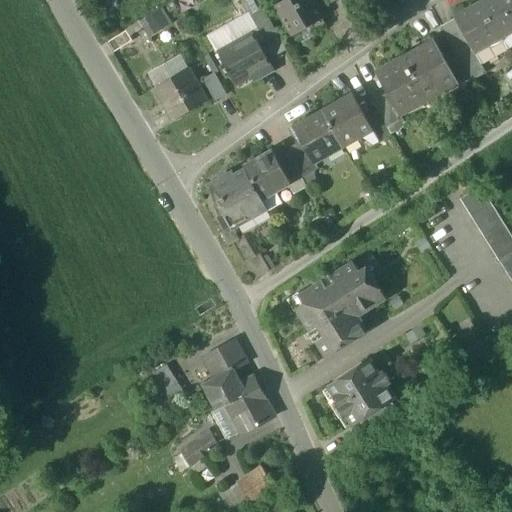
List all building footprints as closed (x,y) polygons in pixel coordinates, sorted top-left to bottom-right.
[(258,0),(244,0),(241,2),(248,15),(250,14),(251,16),(264,9),(258,0)] [(317,39),(310,27),(330,16),(324,5),(320,7),(315,0),(286,0),(278,5),(295,36),(298,34),(304,46),(317,39)] [(511,0),(483,0),(482,1),(501,35),(511,29),(511,0)] [(471,41),(475,50),(501,35),(482,1),(456,15),(471,41)] [(160,9),(144,19),(155,34),(170,25),(160,9)] [(264,9),(251,16),(265,41),(278,34),(264,9)] [(209,36),(218,53),(253,33),(260,44),(265,41),(251,16),(250,14),(248,15),(209,36)] [(440,25),(454,50),(465,45),(451,20),(440,25)] [(511,41),(511,29),(501,35),(506,45),(511,41)] [(126,31),(108,42),(114,52),(132,41),(126,31)] [(254,81),(274,70),(269,60),(260,44),(253,33),(218,53),(226,67),(224,68),(227,72),(229,71),(236,85),(251,76),(254,81)] [(260,44),(269,60),(275,57),(269,46),(281,40),(278,34),(265,41),(260,44)] [(506,45),(501,35),(475,50),(481,59),(506,45)] [(437,39),(404,58),(423,93),(426,98),(459,79),(448,61),(437,39)] [(471,41),(465,45),(454,50),(457,56),(470,78),(486,69),(481,59),(475,50),(471,41)] [(150,73),(159,88),(189,70),(180,56),(150,73)] [(461,83),(470,78),(457,56),(448,61),(459,79),(461,83)] [(397,108),(423,93),(404,58),(378,72),(389,92),(397,108)] [(159,88),(178,120),(208,102),(189,70),(159,88)] [(205,79),(216,99),(226,94),(215,73),(205,79)] [(373,101),(377,110),(387,127),(400,120),(399,118),(394,110),(397,108),(389,92),(373,101)] [(394,110),(399,118),(428,102),(426,98),(423,93),(397,108),(394,110)] [(352,95),(323,111),(341,142),(345,149),(373,134),(364,117),(352,95)] [(393,137),(387,127),(377,110),(364,117),(373,134),(379,144),(393,137)] [(325,151),(341,142),(323,111),(294,127),(302,142),(314,163),(328,156),(325,151)] [(302,142),(288,150),(286,147),(273,155),(290,186),(304,179),(318,171),(314,163),(302,142)] [(273,155),(246,170),(263,201),(277,193),(290,186),(273,155)] [(232,172),(212,183),(221,200),(217,202),(231,226),(232,229),(233,228),(238,225),(267,210),(268,209),(263,201),(246,170),(234,176),(232,172)] [(208,185),(217,202),(221,200),(212,183),(208,185)] [(499,262),(511,282),(511,236),(481,187),(460,199),(499,262)] [(263,201),(268,209),(269,211),(283,203),(277,193),(263,201)] [(268,213),(267,210),(238,225),(240,229),(249,232),(249,231),(254,233),(255,228),(259,229),(260,225),(265,226),(266,222),(264,219),(267,217),(266,214),(268,213)] [(221,232),(229,244),(239,238),(233,228),(232,229),(231,226),(221,232)] [(229,244),(251,283),(261,276),(252,259),(239,238),(229,244)] [(252,259),(261,276),(270,270),(260,254),(252,259)] [(318,341),(328,357),(367,333),(360,321),(361,313),(362,313),(386,298),(368,269),(361,273),(354,263),(332,277),(337,284),(327,289),(323,283),(301,296),(299,293),(288,300),(295,312),(299,310),(312,331),(315,329),(321,338),(318,341)] [(203,384),(216,409),(227,404),(246,394),(240,384),(242,383),(234,369),(247,362),(235,341),(211,354),(217,365),(210,369),(215,378),(203,384)] [(204,358),(210,369),(217,365),(211,354),(204,358)] [(347,415),(354,426),(367,417),(392,402),(395,400),(385,385),(391,382),(384,371),(379,375),(370,359),(329,385),(336,396),(332,398),(344,417),(347,415)] [(160,388),(168,400),(183,391),(167,364),(145,378),(154,392),(160,388)] [(246,394),(227,404),(242,431),(242,433),(275,416),(254,377),(242,383),(240,384),(246,394)] [(160,388),(154,392),(162,404),(168,400),(160,388)] [(367,417),(373,427),(398,412),(392,402),(367,417)] [(228,439),(242,431),(227,404),(216,409),(213,411),(228,439)] [(184,456),(191,465),(203,457),(218,446),(211,437),(205,441),(203,437),(198,441),(201,444),(184,456)] [(219,502),(225,511),(239,511),(251,503),(275,487),(262,467),(238,483),(226,491),(229,495),(219,502)] [(282,501),(268,511),(292,511),(283,500),(282,501)]
